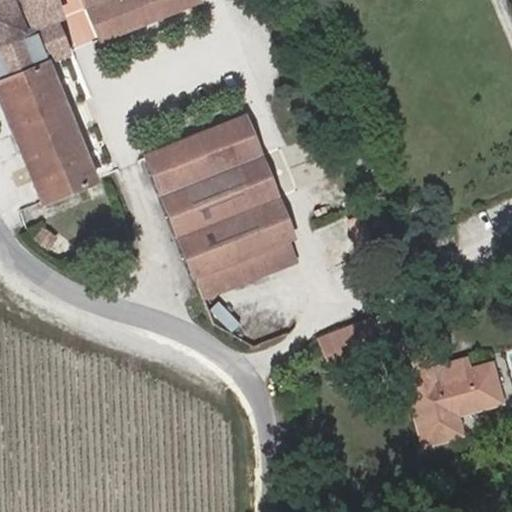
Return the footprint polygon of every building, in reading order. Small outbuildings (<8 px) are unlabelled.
[(0,0),(0,76),(6,70),(10,80),(58,59),(43,24),(57,18),(67,14),(60,0),(0,0)] [(102,0),(115,34),(137,26),(190,2),(195,0),(102,0)] [(72,53),(57,18),(43,24),(58,59),(61,58),(72,53)] [(61,58),(6,82),(56,199),(112,175),(61,58)] [(255,254),(312,230),(267,125),(266,122),(261,112),(248,117),(242,119),(168,151),(227,290),(263,275),(255,254)] [(316,239),(312,230),(255,254),(263,275),(266,274),(321,251),(316,239)] [(391,320),(398,343),(417,337),(410,315),(391,320)] [(398,343),(391,320),(338,338),(346,363),(399,345),(398,343)] [(445,443),(483,431),(475,409),(511,397),(511,368),(509,359),(487,366),(484,356),(449,366),(438,335),(414,343),(413,344),(445,443)]
